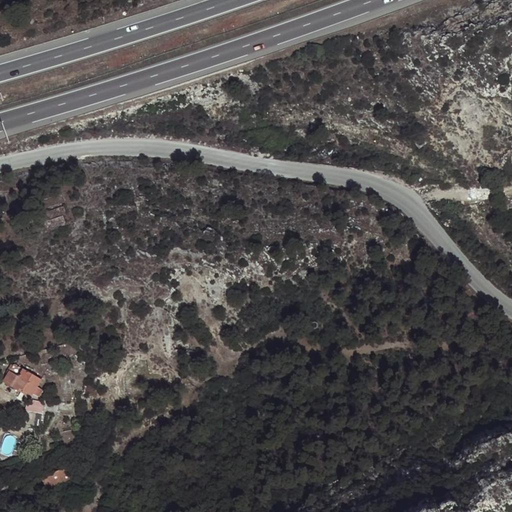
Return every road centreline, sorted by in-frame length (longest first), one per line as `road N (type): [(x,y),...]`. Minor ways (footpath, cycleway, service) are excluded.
road 1 (unclassified): [(0,164),(120,145),(363,183),(427,223),(511,307)]
road 2 (motorway): [(0,122),(370,0)]
road 3 (motorway): [(232,0),(0,72)]
